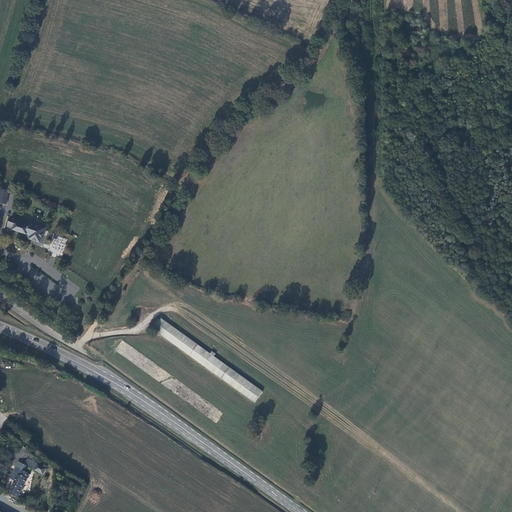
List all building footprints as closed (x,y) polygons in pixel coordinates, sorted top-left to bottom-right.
[(0,202),(6,204),(8,195),(9,187),(1,186),(0,191),(0,202)] [(11,216),(8,227),(13,229),(13,230),(27,235),(31,236),(30,239),(40,243),(42,235),(43,235),(46,227),(39,225),(39,226),(25,221),(25,220),(17,217),(17,218),(11,216)] [(52,235),(49,253),(52,253),(52,255),(62,257),(66,238),(52,235)] [(160,316),(152,327),(198,360),(254,401),(262,390),(213,355),(214,352),(211,349),(209,352),(160,316)] [(7,492),(16,496),(28,473),(25,471),(27,467),(17,461),(9,475),(15,477),(13,480),(7,492)] [(37,465),(34,469),(41,473),(44,468),(37,465)]
